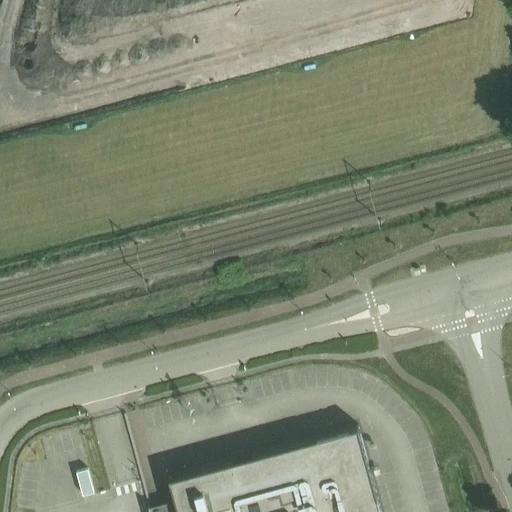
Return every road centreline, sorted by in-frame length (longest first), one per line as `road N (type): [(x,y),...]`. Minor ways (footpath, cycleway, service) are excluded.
road 1 (unclassified): [(0,423),(33,402),(307,330)]
road 2 (unclassified): [(455,275),(369,300),(307,330)]
road 3 (unclassified): [(307,330),(449,304)]
